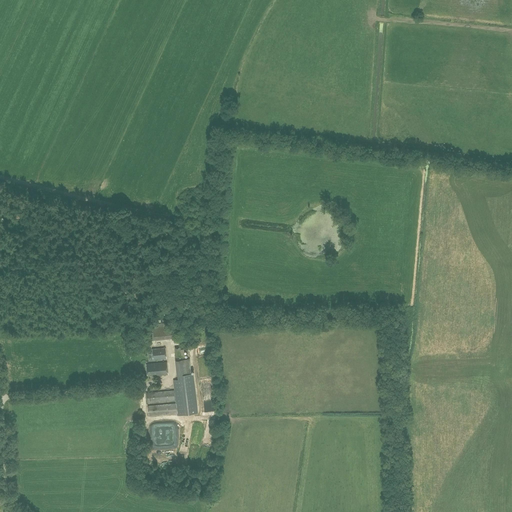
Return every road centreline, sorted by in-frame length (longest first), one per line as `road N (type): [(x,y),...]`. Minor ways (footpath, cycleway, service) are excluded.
road 1 (unknown): [(1,396),(139,385)]
road 2 (unclassified): [(20,511),(8,493),(0,390)]
